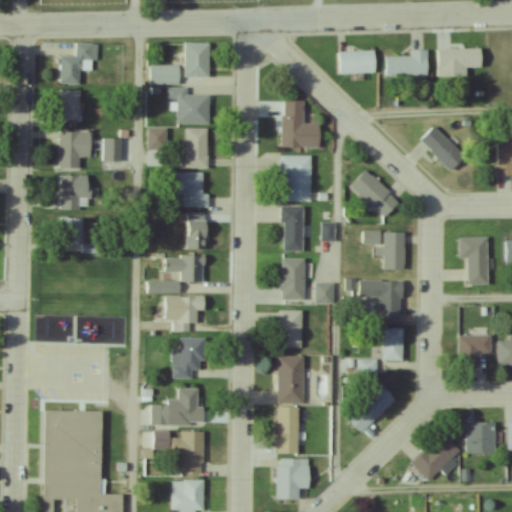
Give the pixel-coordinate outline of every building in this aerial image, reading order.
[(81,84),(80,60),(97,60),(97,43),(75,43),(75,51),(60,51),(60,85),(81,84)] [(184,77),(209,77),(209,43),(184,43),(184,77)] [(437,77),(467,77),(467,68),(481,68),(481,50),(437,50),(437,77)] [(410,57),(386,57),(386,77),(428,77),(428,51),(410,51),(410,57)] [(363,81),(363,74),(375,74),(375,52),(338,52),(338,75),(352,75),(352,81),(363,81)] [(179,65),(149,65),(149,85),(179,85),(179,65)] [(187,88),(168,88),(168,99),(177,99),(177,124),(209,124),(209,95),(187,95),(187,88)] [(80,120),(80,90),(59,90),(59,120),(80,120)] [(303,101),(281,101),(281,148),(320,148),(320,124),(303,124),(303,101)] [(465,158),(434,125),(419,140),(451,172),(465,158)] [(208,169),(208,128),(187,128),(187,169),(208,169)] [(59,131),(59,169),(79,169),(79,157),(91,157),(92,131),(59,131)] [(511,138),(497,139),(497,176),(511,175),(511,138)] [(281,156),(281,202),(311,202),(311,156),(281,156)] [(388,216),(400,198),(363,172),(350,189),(388,216)] [(203,195),(203,173),(169,173),(169,195),(184,195),(184,208),(208,208),(208,195),(203,195)] [(59,209),(89,209),(89,175),(59,175),(59,209)] [(303,252),(303,208),(282,208),(282,252),(303,252)] [(186,249),(206,249),(206,214),(186,214),(186,249)] [(60,218),(60,242),(82,242),(82,218),(60,218)] [(322,241),(335,241),(335,223),(322,223),(322,241)] [(362,244),(380,244),(380,232),(362,232),(362,244)] [(383,270),(403,270),(404,232),(383,232),(383,248),(375,248),(374,255),(384,255),(383,270)] [(488,237),(459,238),(459,259),(467,258),(468,285),(488,285),(488,237)] [(181,282),(204,282),(204,257),(163,257),(163,273),(181,273),(181,282)] [(305,301),(305,258),(281,258),(281,301),(305,301)] [(402,323),(403,281),(354,280),(353,315),(378,315),(378,323),(402,323)] [(198,331),(198,311),(204,311),(204,297),(178,297),(178,308),(171,308),(171,331),(198,331)] [(279,348),(302,348),(302,311),(279,311),(279,348)] [(403,361),(403,328),(383,328),(383,361),(403,361)] [(498,342),(498,365),(511,364),(511,332),(511,333),(511,342),(498,342)] [(458,367),(480,367),(480,354),(492,354),(492,335),(458,335),(458,367)] [(180,349),(173,349),(173,378),(204,378),(204,338),(180,338),(180,349)] [(303,357),(278,357),(278,404),(303,404),(303,357)] [(376,359),(357,359),(357,375),(376,375),(376,359)] [(396,400),(381,385),(347,419),(362,434),(396,400)] [(150,426),(203,426),(204,407),(199,407),(199,389),(179,389),(179,400),(168,400),(168,405),(151,405),(150,426)] [(300,452),(300,408),(278,408),(278,452),(300,452)] [(103,410),(45,409),(43,511),(54,511),(54,499),(78,499),(78,511),(117,511),(122,511),(123,493),(101,493),(103,410)] [(495,423),(466,423),(466,453),(495,453),(495,423)] [(174,439),(174,458),(181,458),(181,474),(203,474),(203,432),(181,432),(181,439),(174,439)] [(412,463),(428,480),(460,451),(444,433),(412,463)] [(277,499),(300,499),(300,488),(310,488),(310,458),(277,458),(277,499)] [(204,511),(204,479),(172,479),(172,511),(204,511)]
